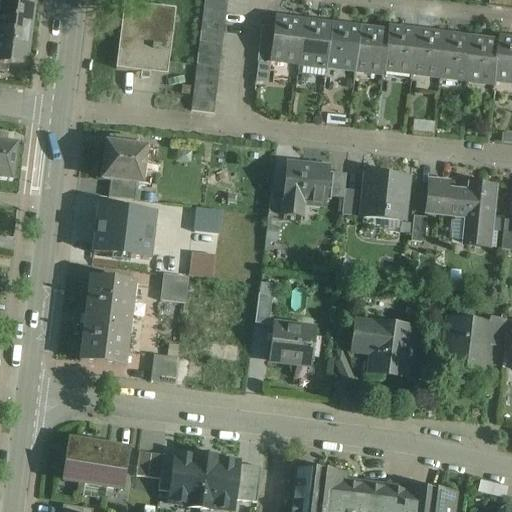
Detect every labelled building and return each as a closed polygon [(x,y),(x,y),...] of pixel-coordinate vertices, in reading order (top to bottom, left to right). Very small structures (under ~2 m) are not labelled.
[(227,2),(211,0),(204,0),(203,10),(226,13),(227,2)] [(33,6),(0,2),(0,34),(29,38),(33,6)] [(174,11),(123,5),(115,71),(166,77),(174,11)] [(226,13),(203,10),(202,22),(224,25),(226,13)] [(303,25),(274,21),(273,29),(270,53),(269,61),(298,64),(303,25)] [(224,25),(202,22),(200,33),(223,36),(224,25)] [(331,29),(303,25),(298,64),(326,68),(331,29)] [(273,29),(261,28),(258,51),(270,53),(273,29)] [(359,32),(331,29),(326,68),(354,71),(359,32)] [(416,35),(387,31),(387,35),(383,71),(411,74),(416,35)] [(387,35),(359,32),(354,71),(382,75),(383,71),(387,35)] [(223,36),(200,33),(199,45),(221,47),(223,36)] [(29,38),(0,34),(0,66),(25,70),(29,38)] [(444,39),(416,35),(411,74),(439,78),(444,39)] [(472,42),(444,39),(439,78),(467,81),(472,42)] [(500,45),(472,42),(467,81),(495,85),(496,81),(500,46),(500,45)] [(511,42),(500,42),(500,45),(500,46),(496,81),(511,82),(511,42)] [(221,47),(199,45),(197,56),(220,59),(221,47)] [(270,53),(258,51),(257,63),(269,65),(269,61),(270,53)] [(220,59),(197,56),(196,67),(219,70),(220,59)] [(219,70),(196,67),(195,79),(217,81),(219,70)] [(217,81),(195,79),(193,90),(216,93),(217,81)] [(216,93),(193,90),(192,101),(214,104),(216,93)] [(214,104),(192,101),(190,113),(213,116),(214,104)] [(5,140),(0,139),(0,181),(11,183),(16,147),(4,146),(5,140)] [(138,141),(114,139),(113,147),(105,146),(101,181),(110,182),(136,185),(140,186),(145,150),(137,149),(138,141)] [(327,171),(286,167),(283,195),(282,204),(284,204),(324,208),(327,171)] [(405,180),(367,176),(362,221),(400,225),(405,180)] [(136,185),(110,182),(108,199),(134,202),(136,185)] [(496,189),(471,187),(470,194),(447,192),(448,184),(429,182),(425,215),(468,220),(465,247),(490,249),(496,189)] [(357,193),(343,192),(341,217),(355,219),(357,193)] [(283,195),(270,194),(266,224),(282,225),(284,204),(282,204),(283,195)] [(154,217),(98,210),(92,255),(148,261),(154,217)] [(220,213),(195,210),(193,234),(217,237),(220,213)] [(426,219),(413,218),(410,243),(424,245),(426,219)] [(511,222),(505,222),(502,252),(511,252),(511,222)] [(215,258),(191,255),(188,279),(213,282),(215,258)] [(187,280),(163,277),(160,304),(184,306),(187,280)] [(134,285),(90,280),(79,364),(124,369),(134,285)] [(268,327),(271,298),(257,296),(254,326),(268,327)] [(492,328),(446,322),(442,362),(457,364),(456,372),(488,375),(491,347),(494,328),(492,328)] [(508,324),(492,322),(492,328),(494,328),(491,347),(505,349),(508,324)] [(410,331),(355,324),(351,354),(371,357),(368,375),(404,380),(410,331)] [(315,332),(273,327),(268,363),(310,368),(315,332)] [(238,360),(238,344),(216,345),(216,360),(238,360)] [(343,381),(348,380),(343,351),(326,354),(334,404),(347,402),(343,381)] [(371,357),(351,354),(349,373),(368,375),(371,357)] [(177,360),(154,357),(150,384),(174,387),(177,360)] [(189,362),(177,360),(174,387),(186,388),(189,362)] [(127,452),(106,448),(106,451),(90,449),(90,446),(70,442),(63,483),(77,485),(75,496),(83,497),(84,487),(98,489),(97,499),(104,500),(106,490),(120,492),(127,452)] [(162,457),(139,455),(136,478),(159,481),(162,457)] [(174,459),(162,457),(159,481),(158,493),(170,495),(174,459)] [(193,459),(174,457),(174,459),(170,495),(168,505),(187,507),(187,509),(200,510),(206,459),(193,457),(193,459)] [(238,465),(219,463),(219,461),(206,459),(200,510),(212,511),(213,510),(228,511),(231,511),(233,502),(238,467),(238,465)] [(260,470),(238,467),(233,502),(256,505),(260,470)] [(451,511),(454,497),(406,491),(406,493),(342,485),(343,477),(295,471),(290,511),(451,511)] [(511,488),(511,486),(481,480),(478,494),(510,501),(511,488)]
